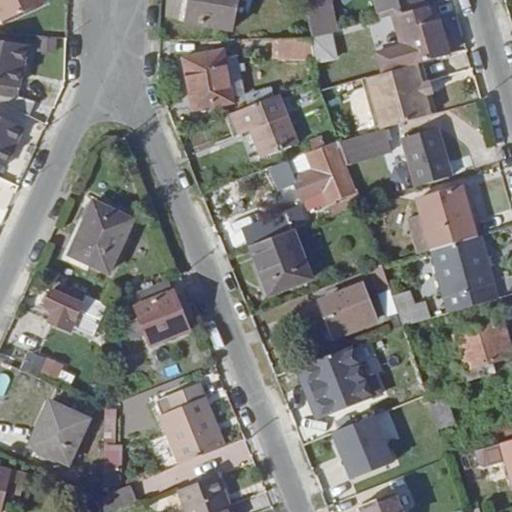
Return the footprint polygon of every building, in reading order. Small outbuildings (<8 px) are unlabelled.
[(0,0),(0,11),(5,22),(47,3),(45,0),(0,0)] [(191,0),(188,22),(232,30),(238,0),(191,0)] [(309,0),(310,14),(314,39),(332,34),(325,12),(325,0),(309,0)] [(423,0),(376,0),(382,19),(393,16),(426,7),(423,0)] [(393,16),(398,33),(407,68),(452,55),(442,21),(442,20),(435,22),(430,6),(426,7),(393,16)] [(324,92),(357,83),(348,53),(361,48),(355,28),(332,34),(314,39),(317,60),(319,79),(324,92)] [(57,52),(58,40),(47,39),(46,51),(57,52)] [(281,60),(317,60),(314,39),(281,39),(281,60)] [(29,49),(0,43),(0,102),(30,116),(35,103),(19,99),(21,89),(29,49)] [(185,59),(195,111),(234,103),(224,52),(185,59)] [(254,129),(266,157),(298,144),(278,95),(232,113),(240,134),(254,129)] [(0,164),(8,168),(25,130),(0,117),(0,164)] [(392,152),(385,129),(342,141),(350,165),(392,152)] [(438,129),(403,139),(417,188),(452,178),(438,129)] [(328,205),(356,193),(335,143),(296,159),(303,174),(294,177),(307,211),(327,202),(328,205)] [(463,188),(418,200),(433,250),(477,238),(463,188)] [(361,196),(364,203),(378,199),(375,192),(361,196)] [(333,216),(364,203),(361,196),(330,209),(333,216)] [(135,221),(95,202),(70,255),(110,275),(135,221)] [(240,251),(251,247),(269,240),(264,227),(235,238),(240,251)] [(269,240),(251,247),(270,297),(314,280),(295,230),(269,240)] [(450,313),(499,298),(482,236),(477,238),(432,251),(450,313)] [(404,326),(394,297),(384,265),(371,269),(387,316),(391,316),(395,330),(404,326)] [(133,341),(148,335),(152,345),(189,329),(169,280),(132,296),(142,319),(127,325),(133,341)] [(53,311),(49,322),(67,329),(68,327),(72,328),(86,296),(56,282),(45,308),(53,311)] [(321,302),(337,340),(378,322),(362,284),(321,302)] [(411,293),(394,297),(404,326),(430,319),(426,304),(415,306),(411,293)] [(24,309),(16,329),(38,337),(46,318),(24,309)] [(511,351),(505,323),(455,337),(468,382),(498,374),(494,362),(511,356),(511,351)] [(404,326),(395,330),(385,334),(394,360),(413,353),(404,326)] [(295,368),(316,419),(374,396),(354,345),(295,368)] [(27,350),(21,367),(59,380),(65,363),(27,350)] [(468,397),(465,383),(450,388),(454,400),(468,397)] [(200,384),(171,395),(177,411),(162,418),(181,465),(225,447),(200,384)] [(427,397),(438,429),(456,423),(444,389),(426,395),(427,397)] [(438,429),(427,397),(412,402),(433,464),(447,459),(438,429)] [(30,448),(70,466),(91,419),(52,402),(30,448)] [(377,417),(332,434),(350,479),(394,462),(377,417)] [(507,460),(511,479),(511,439),(502,443),(507,460)] [(502,443),(475,451),(478,465),(484,467),(507,460),(502,443)] [(117,446),(108,446),(107,472),(122,473),(123,451),(117,451),(117,446)] [(28,475),(0,468),(0,511),(1,511),(7,492),(9,485),(24,489),(28,475)] [(233,511),(219,476),(180,491),(187,511),(233,511)] [(9,485),(7,492),(23,495),(24,489),(9,485)] [(102,511),(102,497),(103,496),(78,485),(75,511),(102,511)] [(132,485),(102,497),(102,511),(109,511),(137,500),(132,485)] [(401,511),(394,492),(359,506),(361,511),(401,511)]
